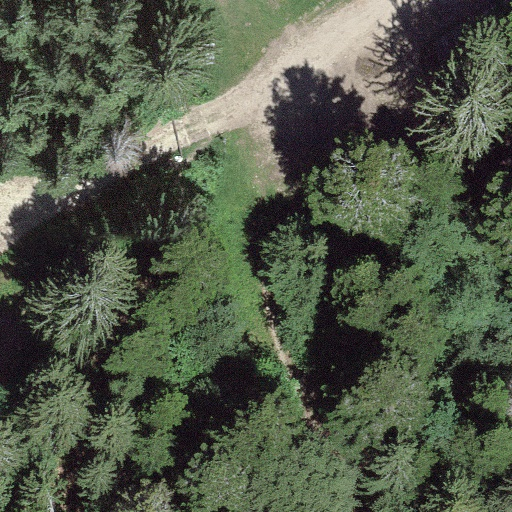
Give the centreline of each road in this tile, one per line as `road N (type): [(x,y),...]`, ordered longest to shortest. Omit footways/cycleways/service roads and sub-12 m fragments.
road 1 (track): [(249,97),(27,213),(0,240)]
road 2 (track): [(249,97),(404,0)]
